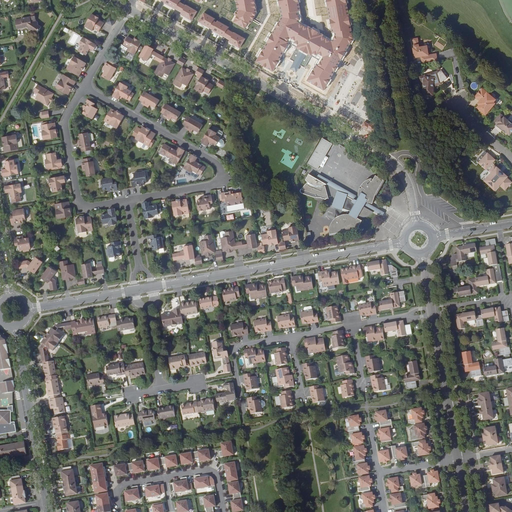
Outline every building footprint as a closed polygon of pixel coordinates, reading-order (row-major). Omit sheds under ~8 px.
[(180,15),(191,21),(197,11),(186,5),(180,2),(181,0),(158,0),(160,1),(161,0),(164,2),(164,3),(175,9),(182,13),(180,15)] [(254,0),(194,0),(199,2),(199,0),(235,0),(237,10),(235,15),(237,16),(234,22),(246,29),(250,23),(251,24),(257,14),(254,0)] [(324,91),(353,39),(346,0),(326,0),(333,37),(332,40),(302,23),(298,0),(278,0),(281,18),(256,62),(273,71),(291,39),(295,41),(294,43),(298,45),(296,48),(311,56),(313,53),(317,56),(318,54),(321,56),(307,81),(324,91)] [(215,18),(204,12),(198,22),(209,29),(209,28),(213,30),(212,31),(223,37),(223,36),(230,40),(229,42),(240,48),(245,38),(234,32),(234,33),(228,29),(229,26),(218,20),(217,22),(214,21),(215,18)] [(95,17),(95,15),(92,13),(84,26),(92,30),(93,28),(99,31),(104,22),(99,20),(95,17)] [(16,21),(17,29),(27,27),(27,29),(34,30),(37,32),(40,26),(36,25),(38,22),(35,20),(34,15),(20,18),(21,20),(16,21)] [(106,23),(112,26),(115,20),(109,17),(106,23)] [(130,28),(124,25),(121,31),(126,34),(130,28)] [(137,41),(133,39),(128,36),(123,45),(128,48),(127,50),(134,55),(142,42),(138,40),(137,41)] [(93,51),(97,45),(83,37),(79,45),(80,46),(78,50),(86,55),(89,50),(90,49),(91,49),(93,51)] [(425,62),(425,64),(437,61),(436,55),(428,56),(427,51),(429,48),(429,47),(426,44),(425,44),(423,47),(419,48),(418,39),(413,40),(414,48),(413,49),(414,58),(421,57),(421,61),(424,61),(424,62),(425,62)] [(146,44),(139,57),(147,61),(151,54),(155,55),(156,53),(153,51),(150,49),(150,47),(146,44)] [(131,60),(133,54),(127,52),(125,58),(131,60)] [(160,62),(163,57),(158,53),(156,56),(154,59),(160,62)] [(84,67),(86,63),(74,56),(66,69),(79,76),(82,70),(81,69),(82,66),(84,67)] [(160,62),(154,73),(161,77),(164,73),(169,75),(175,63),(171,61),(170,60),(169,62),(167,61),(168,59),(167,59),(163,57),(160,62)] [(183,66),(186,60),(180,57),(177,63),(183,66)] [(362,58),(356,69),(361,72),(367,61),(362,58)] [(118,65),(110,60),(108,63),(106,62),(103,68),(106,69),(105,71),(102,76),(110,81),(118,65)] [(182,67),(173,83),(180,87),(182,83),(187,86),(194,74),(189,71),(188,71),(187,73),(186,72),(187,70),(186,69),(182,67)] [(201,76),(204,71),(199,67),(195,73),(201,76)] [(438,73),(436,73),(439,84),(442,83),(447,79),(441,70),(438,73)] [(9,77),(8,72),(0,73),(0,90),(6,90),(4,78),(9,77)] [(434,74),(436,73),(435,72),(418,78),(424,94),(424,89),(420,79),(434,74)] [(438,84),(434,74),(420,79),(424,89),(424,94),(433,94),(433,88),(433,86),(438,84)] [(72,87),(76,82),(63,75),(56,87),(68,95),(71,91),(69,90),(71,87),(72,87)] [(201,76),(194,89),(202,93),(203,91),(209,94),(214,85),(208,82),(204,80),(205,78),(201,76)] [(222,88),(226,83),(220,79),(217,85),(222,88)] [(120,82),(112,96),(118,99),(120,97),(120,95),(122,97),(130,101),(134,93),(127,88),(128,87),(120,82)] [(52,98),(54,94),(38,84),(34,91),(38,94),(35,99),(47,105),(50,101),(50,100),(48,99),(49,97),(51,98),(52,98)] [(492,106),(494,103),(496,100),(482,89),(475,97),(480,101),(482,103),(480,105),(477,108),(486,116),(493,107),(492,106)] [(144,91),(139,100),(142,101),(141,103),(146,106),(148,104),(150,104),(155,108),(160,100),(144,91)] [(85,109),(84,110),(82,113),(92,119),(98,109),(94,107),(95,103),(88,99),(83,107),(85,109)] [(166,103),(161,112),(164,114),(163,116),(168,119),(170,116),(172,117),(177,120),(181,112),(166,103)] [(117,128),(124,116),(120,113),(119,115),(116,113),(117,112),(111,108),(104,121),(117,128)] [(505,117),(501,113),(493,123),(497,126),(498,125),(502,129),(502,131),(501,131),(508,137),(511,132),(511,120),(510,119),(508,120),(505,117)] [(188,116),(182,124),(186,126),(185,128),(190,131),(192,129),(194,130),(198,132),(203,125),(188,116)] [(54,127),(56,127),(55,122),(48,124),(48,122),(41,123),(44,140),(58,137),(57,131),(55,131),(54,127)] [(148,146),(156,134),(150,130),(149,132),(146,130),(146,128),(143,126),(136,139),(148,146)] [(209,128),(201,142),(207,145),(208,143),(209,142),(211,143),(216,146),(216,145),(220,138),(220,137),(216,135),(217,133),(209,128)] [(81,141),(78,142),(79,148),(81,148),(82,151),(91,150),(88,132),(79,134),(80,139),(81,141)] [(2,145),(3,152),(17,150),(15,135),(0,137),(1,142),(3,142),(4,145),(2,145)] [(222,139),(220,138),(216,145),(219,146),(223,146),(225,145),(225,143),(222,139)] [(331,142),(322,138),(307,164),(316,169),(331,142)] [(177,164),(185,150),(179,147),(178,149),(177,151),(175,149),(170,147),(166,155),(170,158),(169,160),(177,164)] [(499,171),(500,170),(498,168),(497,168),(495,166),(496,165),(493,162),(495,160),(485,151),(483,154),(484,155),(482,157),(481,156),(479,158),(479,159),(479,160),(479,161),(479,163),(486,169),(488,168),(491,170),(490,171),(492,173),(490,176),(489,177),(489,179),(489,181),(490,182),(491,184),(497,189),(501,184),(506,188),(511,182),(507,177),(508,176),(503,172),(502,174),(499,171)] [(57,160),(57,158),(56,152),(47,154),(48,159),(45,160),(47,168),(63,166),(62,159),(59,159),(57,160)] [(196,160),(197,157),(191,154),(183,168),(191,172),(193,171),(198,174),(201,175),(206,167),(202,165),(197,162),(195,161),(196,160)] [(86,171),(87,176),(96,175),(93,157),(83,159),(84,163),(81,163),(83,169),(86,169),(86,171)] [(6,169),(4,169),(2,169),(3,176),(19,173),(17,164),(15,165),(14,160),(5,161),(6,167),(6,169)] [(131,179),(133,187),(139,186),(142,186),(142,183),(143,183),(147,182),(145,171),(134,173),(135,178),(131,179)] [(62,183),(63,182),(66,182),(65,175),(49,178),(50,187),(53,187),(54,192),(63,190),(62,184),(62,183)] [(375,214),(381,217),(384,213),(372,207),(376,195),(384,181),(375,177),(373,183),(371,182),(372,179),(371,179),(368,180),(365,181),(363,184),(362,185),(360,189),(359,193),(359,196),(360,198),(320,176),(318,180),(309,175),(307,179),(309,182),(301,190),(329,200),(326,187),(328,185),(338,191),(333,208),(343,211),(344,209),(353,212),(352,215),(349,215),(346,215),(342,216),(339,218),(336,220),(334,224),(332,228),(330,236),(359,233),(363,222),(359,219),(359,217),(363,218),(365,218),(366,218),(367,218),(369,217),(372,216),(375,214)] [(109,192),(112,191),(118,190),(116,181),(113,182),(112,177),(101,179),(103,190),(106,189),(108,189),(109,192)] [(10,192),(11,194),(12,202),(22,201),(20,193),(22,192),(21,183),(5,186),(6,193),(9,192),(10,192)] [(226,201),(227,206),(238,204),(236,193),(231,194),(231,191),(221,193),(223,201),(226,201)] [(197,200),(199,211),(210,209),(210,204),(213,203),(211,195),(202,196),(203,199),(197,200)] [(177,203),(176,201),(172,202),(175,216),(189,213),(187,199),(180,200),(181,202),(177,203)] [(69,208),(70,208),(69,201),(55,204),(58,218),(72,216),(71,211),(69,212),(69,208)] [(149,204),(149,202),(142,203),(145,219),(154,217),(153,215),(158,214),(157,205),(152,206),(149,206),(149,204)] [(14,215),(12,216),(10,216),(12,225),(21,223),(21,220),(26,219),(24,208),(13,210),(13,213),(14,215)] [(109,225),(118,224),(115,208),(108,209),(109,212),(109,213),(107,214),(101,215),(103,224),(108,223),(109,225)] [(93,230),(91,216),(84,217),(84,219),(81,219),(81,218),(76,218),(79,233),(93,230)] [(295,241),(299,240),(297,226),(288,227),(289,230),(283,231),(284,241),(291,240),(295,239),(295,241)] [(278,243),(276,229),(267,231),(268,233),(262,234),(263,239),(263,244),(270,243),(274,243),(274,244),(278,244),(278,243)] [(232,250),(236,249),(235,243),(233,231),(225,232),(226,237),(221,238),(223,252),(228,251),(229,250),(229,248),(231,248),(231,250),(232,250)] [(257,243),(255,233),(246,235),(248,243),(244,244),(245,248),(249,247),(252,246),(253,248),(258,247),(257,247),(257,243)] [(156,234),(148,235),(149,245),(152,244),(152,246),(153,250),(164,248),(162,237),(157,237),(156,234)] [(215,252),(212,234),(204,236),(205,240),(200,241),(202,255),(207,254),(208,254),(208,252),(210,251),(210,254),(211,254),(215,253),(215,252)] [(19,245),(19,247),(20,250),(31,248),(29,237),(24,238),(23,235),(14,237),(15,246),(17,245),(19,245)] [(492,266),(498,264),(497,255),(495,255),(495,252),(496,252),(495,245),(496,245),(495,239),(485,241),(486,246),(480,247),(481,255),(487,254),(489,266),(492,266)] [(121,255),(120,252),(120,250),(122,250),(121,240),(112,242),(113,245),(107,246),(109,257),(121,255)] [(258,247),(259,253),(265,252),(264,245),(262,246),(261,242),(257,243),(257,247),(258,247)] [(195,258),(193,244),(183,246),(184,252),(181,252),(181,255),(181,256),(182,259),(186,258),(189,258),(190,259),(195,259),(195,258)] [(477,252),(476,244),(464,246),(464,247),(462,248),(461,246),(457,247),(458,252),(454,253),(449,259),(451,267),(458,265),(457,259),(459,259),(459,262),(467,260),(466,254),(477,252)] [(216,254),(217,261),(224,260),(222,251),(215,252),(215,253),(216,254)] [(31,269),(30,270),(35,273),(43,262),(35,257),(30,264),(27,261),(27,262),(27,266),(31,269)] [(60,261),(63,280),(68,279),(68,277),(70,276),(70,279),(72,278),(76,278),(74,264),(68,265),(68,260),(60,261)] [(377,264),(376,262),(367,264),(368,272),(381,269),(382,276),(389,275),(388,272),(390,271),(391,277),(398,276),(397,269),(391,265),(387,266),(386,260),(379,261),(380,263),(377,264)] [(91,263),(82,264),(84,277),(84,278),(89,277),(89,275),(93,275),(97,274),(96,271),(92,271),(91,263)] [(502,274),(500,264),(498,264),(492,266),(493,269),(486,270),(487,272),(488,276),(476,278),(477,286),(485,285),(485,284),(488,283),(489,284),(496,283),(496,282),(503,280),(502,274)] [(351,269),(351,268),(345,269),(347,280),(359,278),(359,275),(363,275),(361,265),(353,267),(354,269),(351,269)] [(54,281),(55,280),(51,278),(56,271),(49,266),(41,277),(45,280),(46,279),(50,282),(54,281)] [(331,275),(330,273),(330,271),(319,273),(320,281),(323,281),(323,282),(322,282),(323,288),(328,287),(328,286),(340,284),(338,272),(334,272),(333,274),(331,275)] [(304,279),(303,278),(303,275),(292,277),(293,286),(296,285),(296,287),(295,287),(296,293),(301,292),(301,291),(313,289),(311,276),(307,277),(306,279),(304,279)] [(472,294),(478,293),(477,286),(476,278),(469,280),(470,285),(458,287),(457,282),(451,283),(452,292),(458,291),(459,296),(468,295),(468,293),(471,293),(472,294)] [(275,283),(274,282),(269,283),(271,294),(283,292),(282,289),(286,288),(285,279),(277,280),(277,282),(275,283)] [(267,297),(265,285),(261,285),(260,288),(258,288),(257,286),(257,284),(246,286),(247,294),(250,294),(250,295),(249,295),(250,301),(255,300),(255,299),(267,297)] [(229,291),(229,290),(223,291),(225,302),(237,300),(236,297),(240,296),(239,287),(231,288),(232,290),(229,291)] [(393,306),(393,308),(400,307),(399,302),(406,301),(404,291),(391,294),(392,300),(380,302),(381,310),(390,308),(390,306),(393,306)] [(220,307),(218,297),(199,300),(201,310),(220,307)] [(187,303),(180,304),(181,310),(182,317),(198,314),(196,303),(188,304),(187,303)] [(359,305),(360,311),(361,316),(366,315),(366,314),(369,313),(370,315),(377,314),(375,305),(372,305),(371,303),(359,305)] [(331,320),(332,324),(341,322),(340,315),(338,315),(338,312),(339,312),(338,306),(327,308),(329,320),(331,320)] [(496,322),(510,320),(509,310),(502,311),(501,306),(494,308),(494,309),(491,310),(491,308),(481,310),(482,315),(483,319),(495,316),(496,322)] [(175,326),(183,325),(182,317),(181,310),(173,311),(173,316),(168,317),(165,314),(160,315),(163,328),(170,327),(171,328),(174,328),(175,326)] [(311,323),(315,323),(314,314),(313,311),(301,313),(303,324),(308,323),(308,322),(311,321),(311,323)] [(484,325),(483,319),(482,315),(476,316),(475,311),(466,313),(467,314),(464,315),(463,313),(456,315),(459,329),(466,328),(465,322),(476,320),(478,326),(484,325)] [(109,323),(113,322),(112,314),(107,315),(107,316),(97,318),(99,328),(110,326),(109,323)] [(288,328),(296,326),(294,317),(290,318),(290,315),(277,317),(279,328),(285,327),(284,326),(287,325),(288,328)] [(117,322),(118,331),(135,328),(133,319),(128,320),(124,321),(124,318),(119,319),(120,321),(117,322)] [(265,332),(272,330),(271,322),(267,322),(266,319),(254,321),(256,332),(261,331),(261,330),(264,330),(265,332)] [(95,333),(93,321),(77,323),(77,320),(71,321),(72,329),(73,335),(86,332),(86,334),(95,333)] [(394,325),(394,323),(384,325),(386,332),(398,330),(399,337),(413,335),(411,324),(404,326),(403,321),(397,322),(397,324),(394,325)] [(241,336),(245,335),(244,327),(243,323),(231,326),(233,336),(238,336),(238,334),(241,334),(241,336)] [(51,326),(45,335),(58,343),(64,335),(56,330),(59,327),(58,324),(56,324),(53,328),(51,326)] [(374,326),(363,328),(364,335),(364,337),(367,336),(367,338),(366,338),(367,344),(372,343),(372,342),(384,340),(382,327),(378,328),(378,330),(375,330),(375,329),(374,326)] [(500,349),(501,355),(511,353),(510,347),(508,347),(507,340),(506,340),(505,337),(506,337),(505,328),(496,330),(497,330),(499,342),(492,343),(494,350),(500,349)] [(342,338),(344,338),(343,331),(334,332),(334,336),(332,336),(334,349),(345,347),(344,341),(343,341),(342,338)] [(6,340),(0,335),(0,433),(17,431),(15,421),(12,422),(11,411),(13,411),(13,404),(7,405),(8,409),(0,409),(0,369),(11,368),(9,358),(8,359),(7,353),(8,353),(6,340)] [(58,343),(45,335),(40,341),(42,343),(39,347),(40,349),(44,348),(46,345),(53,351),(58,343)] [(326,351),(324,338),(320,339),(319,341),(316,341),(316,340),(315,337),(304,340),(306,348),(309,347),(309,348),(308,349),(309,355),(314,354),(314,353),(326,351)] [(223,373),(231,372),(227,351),(224,352),(222,341),(212,343),(213,349),(212,351),(214,352),(215,359),(221,358),(223,373)] [(266,362),(264,349),(260,350),(259,352),(256,352),(256,351),(255,348),(244,350),(246,359),(248,358),(249,360),(247,360),(248,366),(254,365),(253,364),(266,362)] [(277,366),(288,364),(287,358),(286,358),(285,356),(287,355),(286,348),(278,349),(278,353),(275,354),(277,366)] [(466,365),(465,365),(466,372),(471,371),(472,377),(481,376),(479,362),(473,363),(471,351),(463,352),(464,362),(466,361),(466,365)] [(189,355),(191,367),(195,366),(194,365),(199,364),(207,363),(205,353),(189,355)] [(41,355),(42,363),(50,361),(48,354),(45,354),(41,355)] [(174,368),(178,367),(186,366),(184,355),(168,358),(170,370),(174,369),(174,368)] [(350,359),(349,355),(337,357),(339,370),(338,370),(339,375),(345,374),(344,372),(346,372),(346,375),(355,373),(353,362),(350,363),(349,363),(348,360),(350,359)] [(375,355),(365,357),(367,365),(369,364),(370,367),(368,367),(369,373),(380,371),(378,358),(375,359),(375,355)] [(485,375),(485,377),(494,375),(494,374),(497,373),(498,375),(505,373),(504,367),(511,364),(511,358),(502,360),(502,358),(495,360),(496,366),(484,368),(483,368),(485,375)] [(50,361),(42,363),(43,368),(45,368),(46,372),(47,376),(47,377),(45,377),(46,381),(57,379),(59,379),(58,375),(57,375),(56,374),(54,361),(50,361)] [(417,371),(419,370),(417,361),(409,363),(411,375),(405,376),(407,389),(417,387),(416,381),(420,380),(419,373),(417,374),(417,371)] [(124,367),(124,363),(106,367),(107,376),(116,375),(121,374),(121,375),(126,374),(124,367)] [(311,363),(302,365),(304,372),(306,372),(306,375),(305,375),(306,380),(317,378),(315,366),(312,366),(311,363)] [(128,366),(130,376),(130,379),(137,378),(136,375),(139,375),(144,374),(142,364),(128,366)] [(288,373),(289,372),(288,368),(276,370),(278,382),(277,383),(278,388),(284,387),(284,388),(294,386),(292,375),(290,376),(288,376),(288,373)] [(98,386),(105,385),(103,376),(100,377),(100,374),(87,376),(89,386),(95,385),(97,385),(98,386)] [(252,374),(243,375),(244,379),(245,383),(247,383),(247,385),(246,385),(247,391),(258,389),(256,377),(253,377),(252,374)] [(380,375),(371,376),(372,385),(374,384),(375,387),(374,387),(375,392),(386,390),(384,378),(380,379),(380,375)] [(57,379),(46,381),(47,386),(48,390),(46,390),(47,397),(49,396),(50,400),(59,398),(58,395),(60,394),(57,379)] [(2,393),(15,391),(13,380),(0,382),(2,393)] [(354,395),(353,390),(352,390),(352,388),(354,387),(352,380),(343,381),(344,385),(341,385),(343,397),(354,395)] [(216,394),(217,402),(236,399),(233,383),(224,385),(224,388),(227,387),(227,392),(216,394)] [(319,390),(310,391),(311,395),(313,394),(314,397),(313,398),(313,403),(325,401),(323,389),(319,390)] [(293,407),(292,401),(291,401),(291,398),(293,398),(291,390),(282,392),(282,396),(280,396),(282,409),(293,407)] [(489,391),(479,393),(480,399),(478,399),(478,402),(491,400),(489,391)] [(7,403),(13,402),(12,393),(3,394),(3,398),(7,398),(7,403)] [(50,400),(48,400),(50,406),(52,405),(53,409),(54,414),(65,412),(62,397),(59,398),(50,400)] [(256,397),(248,398),(249,406),(251,406),(251,409),(250,409),(251,414),(262,412),(260,400),(257,401),(256,397)] [(201,401),(203,412),(215,410),(213,399),(201,401)] [(491,400),(478,402),(479,406),(481,406),(482,410),(492,408),(491,400)] [(183,416),(199,413),(197,401),(193,402),(194,403),(185,404),(182,405),(183,416)] [(100,405),(89,406),(93,428),(107,426),(105,414),(101,414),(100,405)] [(157,408),(159,418),(175,416),(173,405),(165,406),(166,408),(162,409),(162,407),(157,408)] [(408,420),(409,424),(422,422),(422,418),(424,418),(423,414),(422,411),(422,407),(411,409),(413,419),(408,420)] [(482,410),(480,411),(481,415),(483,414),(484,421),(494,419),(492,408),(482,410)] [(137,412),(139,421),(142,421),(143,422),(155,420),(153,410),(149,411),(145,412),(145,410),(141,411),(141,412),(137,412)] [(388,420),(386,410),(376,412),(376,415),(377,419),(378,422),(379,422),(380,425),(392,423),(391,419),(388,420)] [(116,427),(135,424),(133,414),(129,415),(129,413),(114,415),(116,427)] [(360,418),(359,415),(348,417),(350,427),(347,427),(348,431),(360,429),(359,425),(361,425),(360,421),(360,418)] [(69,431),(65,416),(52,418),(54,425),(55,424),(56,427),(57,433),(69,431)] [(393,427),(392,423),(380,425),(381,429),(379,429),(380,433),(380,436),(381,440),(391,438),(389,428),(393,427)] [(426,430),(425,426),(425,423),(414,425),(416,435),(411,436),(412,440),(425,438),(425,434),(426,434),(426,430)] [(484,433),(484,437),(497,435),(495,427),(484,429),(485,433),(484,433)] [(360,429),(348,431),(349,436),(352,435),(353,445),(354,445),(355,447),(363,445),(363,443),(364,443),(363,439),(363,436),(362,432),(360,433),(360,429)] [(71,434),(58,437),(58,441),(59,443),(57,444),(59,450),(70,448),(68,440),(72,439),(71,434)] [(497,435),(484,437),(485,441),(486,441),(487,446),(498,444),(497,435)] [(426,444),(426,440),(412,442),(413,447),(418,446),(419,456),(430,454),(429,450),(429,447),(428,443),(426,444)] [(0,459),(26,454),(24,442),(0,446),(0,459)] [(223,452),(220,452),(221,458),(222,458),(234,456),(234,452),(235,451),(234,448),(233,448),(232,442),(222,444),(223,452)] [(355,447),(354,447),(356,457),(353,458),(353,462),(365,460),(364,456),(366,456),(366,455),(366,452),(365,448),(364,445),(363,445),(355,447)] [(396,445),(392,446),(394,458),(397,457),(398,459),(401,458),(405,458),(408,457),(406,446),(396,448),(396,445)] [(388,450),(378,452),(380,462),(384,461),(387,461),(391,460),(390,458),(394,458),(392,446),(388,447),(388,450)] [(204,451),(195,453),(197,460),(200,459),(201,462),(211,460),(210,450),(208,451),(207,450),(205,450),(204,451)] [(183,465),(194,463),(193,460),(197,460),(195,453),(187,454),(185,453),(183,454),(182,455),(181,455),(183,465)] [(171,457),(162,458),(164,466),(167,465),(168,468),(178,466),(177,456),(175,456),(174,455),(172,456),(171,457)] [(500,455),(490,457),(491,462),(489,462),(489,466),(502,464),(500,455)] [(150,471),(161,469),(160,466),(164,466),(162,458),(154,460),(153,459),(150,459),(150,461),(148,461),(150,471)] [(365,460),(353,462),(354,466),(357,466),(359,475),(369,473),(369,469),(368,466),(368,463),(366,463),(365,460)] [(138,463),(129,464),(131,471),(134,471),(135,473),(145,472),(144,462),(143,462),(141,461),(139,461),(138,463)] [(105,469),(104,468),(104,463),(91,466),(92,470),(91,471),(91,474),(92,474),(93,475),(106,473),(106,469),(105,469)] [(236,463),(224,465),(222,465),(223,471),(227,470),(228,478),(238,476),(237,471),(238,470),(237,467),(236,466),(236,463)] [(117,466),(115,466),(117,477),(128,475),(127,472),(131,471),(129,464),(120,466),(119,465),(117,465),(117,466)] [(502,464),(489,466),(490,469),(493,469),(493,474),(503,472),(502,464)] [(72,466),(64,468),(64,471),(63,472),(64,478),(75,476),(74,470),(73,470),(72,466)] [(430,483),(440,481),(438,471),(434,471),(431,472),(427,473),(428,474),(424,475),(426,487),(430,486),(430,483)] [(107,476),(106,473),(93,475),(93,476),(92,477),(92,480),(93,480),(94,484),(107,482),(106,479),(106,477),(107,476)] [(422,488),(426,487),(424,475),(421,475),(420,474),(417,474),(413,475),(410,476),(412,486),(422,485),(422,488)] [(370,475),(359,477),(361,488),(358,488),(359,492),(371,490),(370,489),(370,486),(372,486),(372,485),(371,482),(370,479),(370,475)] [(11,488),(22,486),(21,479),(20,479),(19,476),(10,477),(11,480),(10,481),(11,488)] [(75,476),(64,478),(65,483),(64,484),(64,487),(77,485),(75,476)] [(201,478),(201,476),(195,476),(196,482),(197,490),(200,489),(202,490),(204,489),(205,488),(210,487),(208,477),(201,478)] [(391,489),(392,492),(404,490),(403,486),(400,487),(398,477),(388,479),(388,482),(389,486),(389,489),(391,489)] [(493,484),(493,488),(506,486),(504,477),(493,479),(494,484),(493,484)] [(189,491),(188,484),(187,478),(181,479),(182,482),(174,483),(176,493),(181,492),(182,493),(185,492),(185,491),(189,491)] [(107,482),(94,484),(94,485),(94,486),(94,488),(95,488),(96,493),(108,491),(108,488),(107,486),(109,485),(108,482),(107,482)] [(240,484),(240,482),(229,484),(231,495),(234,494),(234,498),(242,497),(240,488),(241,487),(241,485),(240,484)] [(152,487),(152,484),(146,485),(147,491),(148,498),(152,497),(153,498),(155,498),(156,497),(161,496),(160,486),(152,487)] [(77,485),(64,487),(65,491),(67,491),(67,495),(78,493),(77,485)] [(12,496),(25,494),(24,490),(23,490),(22,486),(11,488),(12,496)] [(140,499),(139,492),(138,486),(132,487),(132,491),(125,492),(127,502),(133,501),(133,502),(136,501),(136,500),(140,499)] [(506,486),(493,488),(494,491),(495,491),(496,496),(507,494),(506,486)] [(373,492),(362,494),(364,504),(361,505),(362,509),(373,507),(373,503),(374,502),(374,501),(374,499),(373,495),(373,492)] [(98,503),(98,504),(112,502),(111,499),(110,499),(109,497),(109,493),(96,495),(97,499),(96,500),(97,503),(98,503)] [(394,508),(406,506),(406,502),(403,503),(401,493),(390,495),(391,498),(391,501),(392,505),(394,505),(394,508)] [(428,494),(421,495),(422,500),(427,499),(429,509),(439,507),(439,503),(438,500),(437,496),(436,497),(435,493),(428,494)] [(14,505),(25,503),(25,498),(26,498),(25,494),(12,496),(14,505)] [(207,511),(214,511),(213,508),(217,507),(215,496),(212,497),(208,497),(205,498),(205,499),(204,501),(204,503),(206,504),(207,511)] [(243,505),(242,497),(234,498),(235,501),(233,502),(234,511),(239,511),(244,511),(244,509),(245,508),(245,506),(243,505)] [(68,508),(69,511),(81,509),(80,501),(69,503),(69,508),(68,508)] [(178,503),(179,511),(189,511),(189,507),(190,505),(189,503),(188,502),(188,501),(178,503)] [(109,511),(112,511),(111,508),(111,506),(112,506),(112,502),(98,504),(98,506),(97,507),(98,509),(99,510),(99,511),(109,511)] [(490,509),(489,509),(489,511),(511,511),(511,510),(505,506),(505,507),(503,506),(499,507),(499,503),(489,505),(490,509)]
